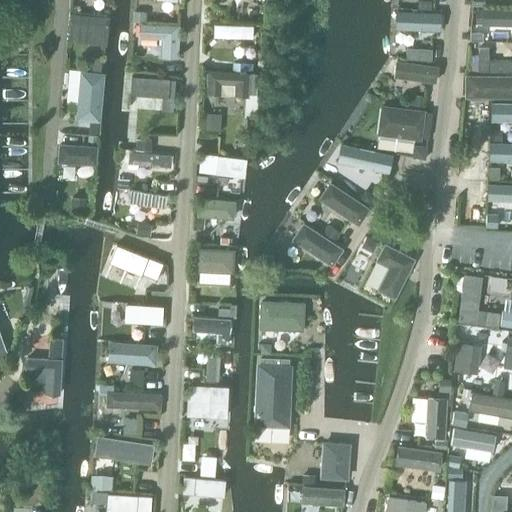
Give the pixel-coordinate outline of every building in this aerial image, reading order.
[(431,9),(431,0),(423,0),(418,0),(418,8),(431,9)] [(477,9),(476,23),(483,23),(483,25),(511,25),(511,8),(483,7),(483,9),(477,9)] [(107,42),(109,14),(71,10),(68,38),(107,42)] [(146,22),(146,12),(133,11),(132,21),(146,22)] [(400,11),(400,27),(441,29),(441,13),(400,11)] [(179,57),(180,23),(146,22),(140,22),(139,36),(162,37),(161,56),(179,57)] [(511,44),(475,44),(474,59),(479,59),(490,59),(511,60),(511,44)] [(419,48),(419,59),(431,60),(432,48),(419,48)] [(91,72),(100,73),(102,58),(92,58),(91,72)] [(436,80),(438,64),(395,58),(393,75),(436,80)] [(233,62),(233,70),(246,70),(246,63),(233,62)] [(468,64),(468,73),(480,73),(480,64),(468,64)] [(208,71),(206,95),(220,96),(221,84),(235,85),(234,97),(246,97),(247,94),(257,95),(258,74),(208,71)] [(91,72),(81,72),(78,118),(103,120),(106,73),(100,73),(91,72)] [(511,74),(465,74),(464,97),(511,97),(511,74)] [(131,76),(130,94),(162,96),(161,111),(173,112),(175,79),(169,79),(169,78),(131,76)] [(422,106),(424,95),(408,93),(407,103),(422,106)] [(427,137),(431,111),(424,110),(424,108),(379,102),(376,133),(420,138),(420,136),(427,137)] [(511,121),(511,102),(491,102),(491,121),(511,121)] [(216,132),(217,113),(204,113),(204,132),(216,132)] [(100,121),(90,120),(89,133),(99,134),(100,121)] [(502,140),(502,130),(491,129),(491,140),(502,140)] [(152,151),(152,140),(152,139),(138,138),(138,150),(152,151)] [(58,143),(57,162),(95,165),(96,145),(58,143)] [(511,144),(489,143),(488,162),(511,163),(511,144)] [(388,172),(392,152),(351,144),(347,163),(388,172)] [(426,159),(427,146),(413,144),(412,157),(426,159)] [(128,162),(128,163),(171,167),(172,155),(129,152),(128,162)] [(243,172),(245,158),(201,154),(199,161),(199,173),(210,174),(211,169),(243,172)] [(451,165),(451,177),(459,177),(459,165),(451,165)] [(499,178),(499,166),(488,166),(488,178),(499,178)] [(128,188),(129,179),(118,178),(117,188),(128,188)] [(357,224),(368,206),(328,180),(316,197),(357,224)] [(511,187),(489,186),(488,204),(511,204),(511,187)] [(369,205),(376,195),(365,188),(359,198),(369,205)] [(85,212),(86,197),(72,196),(71,211),(85,212)] [(198,197),(197,215),(233,218),(235,200),(198,197)] [(497,227),(498,214),(486,214),(486,227),(497,227)] [(197,217),(196,227),(206,228),(207,217),(197,217)] [(329,264),(340,247),(301,220),(290,237),(329,264)] [(150,234),(152,224),(140,222),(138,232),(150,234)] [(333,241),(340,232),(328,224),(322,233),(333,241)] [(372,256),(377,245),(366,239),(360,250),(372,256)] [(393,298),(414,258),(382,242),(373,260),(387,267),(375,289),(393,298)] [(115,243),(108,259),(140,272),(140,274),(141,274),(142,273),(155,278),(154,280),(156,281),(163,262),(115,243)] [(230,271),(233,259),(231,246),(194,245),(190,257),(193,270),(208,271),(208,275),(216,275),(216,271),(230,271)] [(272,269),(274,256),(263,254),(261,268),(272,269)] [(464,274),(458,321),(485,325),(498,326),(499,313),(500,313),(488,311),(477,309),(482,276),(464,274)] [(134,292),(134,301),(146,302),(147,292),(134,291),(134,292)] [(302,330),(303,301),(258,299),(257,328),(302,330)] [(126,303),(125,320),(154,322),(161,322),(161,320),(162,307),(162,305),(126,303)] [(229,317),(229,308),(218,308),(218,316),(229,317)] [(227,344),(229,318),(192,315),(191,330),(214,332),(213,343),(227,344)] [(0,331),(0,358),(8,355),(0,331)] [(63,359),(65,339),(56,337),(52,338),(50,358),(30,357),(27,365),(29,372),(27,390),(47,392),(47,393),(56,396),(62,394),(65,359),(63,359)] [(270,342),(259,341),(259,352),(269,352),(270,342)] [(112,342),(110,342),(109,356),(111,359),(112,359),(119,360),(121,359),(126,360),(154,362),(156,345),(112,342)] [(470,372),(473,344),(457,342),(456,351),(454,369),(454,370),(468,372),(470,372)] [(288,364),(288,358),(258,356),(258,362),(254,362),(251,425),(288,427),(291,364),(288,364)] [(129,384),(142,385),(143,369),(130,368),(129,384)] [(206,368),(206,380),(218,381),(219,369),(206,368)] [(506,379),(495,377),(493,392),(504,394),(506,379)] [(450,392),(451,379),(439,378),(438,391),(450,392)] [(163,409),(164,393),(116,391),(116,385),(102,384),(101,394),(109,394),(109,407),(163,409)] [(188,384),(186,415),(227,417),(228,386),(188,384)] [(444,439),(446,398),(427,397),(425,438),(444,439)] [(465,426),(466,424),(468,413),(454,410),(451,423),(465,426)] [(124,418),(123,434),(136,435),(136,419),(124,418)] [(455,427),(452,443),(493,450),(495,434),(455,427)] [(152,476),(157,444),(109,437),(106,451),(138,456),(135,474),(152,476)] [(438,439),(438,448),(446,448),(446,440),(438,439)] [(346,480),(349,443),(321,441),(318,478),(346,480)] [(438,470),(441,451),(397,445),(395,464),(438,470)] [(459,467),(460,462),(461,456),(449,454),(448,460),(447,465),(459,467)] [(216,475),(217,463),(196,461),(196,474),(216,475)] [(462,467),(449,467),(448,476),(462,476),(462,467)] [(41,482),(41,470),(28,470),(28,482),(41,482)] [(112,489),(113,476),(102,474),(91,475),(90,488),(112,489)] [(314,484),(315,475),(302,474),(301,483),(314,484)] [(183,475),(182,493),(223,496),(225,478),(183,475)] [(449,479),(447,511),(463,511),(465,480),(449,479)] [(342,502),(344,490),(338,490),(338,488),(297,484),(296,500),(336,504),(337,501),(342,502)] [(443,499),(445,486),(433,485),(431,497),(443,499)] [(108,492),(106,511),(118,511),(150,511),(151,495),(108,492)] [(506,509),(506,502),(506,495),(503,494),(492,494),(491,510),(493,510),(503,510),(506,510),(506,509)] [(390,511),(423,511),(425,502),(387,497),(386,511),(390,511)]
